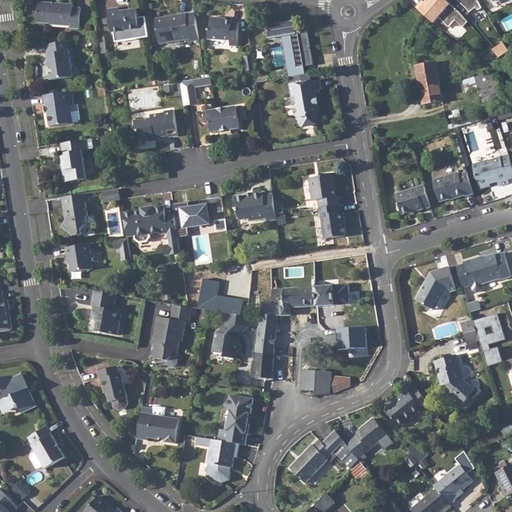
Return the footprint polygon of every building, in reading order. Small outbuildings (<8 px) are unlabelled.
[(460,13),(447,0),(428,0),(427,3),(423,0),(422,0),(416,8),(420,12),(434,22),(440,17),(450,27),(456,20),(464,27),(469,22),(460,13)] [(482,8),(477,0),(459,0),(467,7),(471,12),(476,7),(479,11),(482,9),(482,8)] [(40,1),(39,22),(51,22),(51,24),(72,25),(72,28),(80,28),(82,7),(74,7),(73,3),(56,2),(56,4),(52,4),(52,2),(40,1)] [(120,8),(109,10),(112,33),(121,32),(122,37),(125,39),(137,38),(140,34),(137,10),(120,13),(120,8)] [(166,20),(166,18),(157,19),(161,44),(191,39),(191,42),(200,40),(196,13),(178,16),(178,18),(166,20)] [(210,30),(209,40),(231,42),(230,46),(238,48),(240,23),(232,22),(233,21),(222,20),(222,18),(212,17),(211,30),(210,30)] [(288,35),(294,68),(303,66),(313,65),(310,49),(309,50),(308,47),(310,47),(307,32),(296,34),(295,30),(297,30),(296,27),(294,27),(293,20),(265,26),(268,39),(288,35)] [(502,40),(492,49),(499,57),(509,51),(502,40)] [(69,41),(48,44),(50,62),(47,62),(50,80),(74,76),(69,41)] [(253,55),(245,56),(247,71),(255,70),(253,55)] [(436,62),(416,65),(423,104),(443,101),(436,62)] [(294,68),(291,69),(292,76),(305,74),(303,66),(294,68)] [(285,69),(276,71),(277,79),(286,77),(285,69)] [(479,88),(474,90),(477,99),(481,97),(483,101),(508,94),(506,86),(501,87),(499,79),(489,72),(475,76),(479,88)] [(267,73),(255,75),(256,83),(268,81),(267,73)] [(205,77),(194,79),(196,88),(213,86),(211,77),(205,77)] [(194,79),(181,81),(185,106),(199,104),(196,88),(194,79)] [(320,80),(291,85),(296,115),(300,117),(301,124),(305,127),(317,125),(319,121),(317,114),(319,112),(315,91),(321,90),(320,80)] [(73,91),(46,95),(47,105),(48,113),(50,126),(73,122),(73,121),(79,120),(81,118),(79,104),(75,105),(73,91)] [(242,106),(204,112),(206,123),(211,122),(213,133),(241,129),(239,118),(244,117),(242,106)] [(151,117),(134,119),(135,128),(138,128),(139,139),(148,138),(149,139),(153,139),(154,136),(154,134),(158,133),(158,134),(167,132),(168,136),(178,135),(174,108),(164,110),(164,111),(150,114),(151,117)] [(87,139),(63,143),(64,152),(63,153),(65,163),(66,170),(64,173),(64,178),(68,182),(87,178),(84,150),(89,149),(87,139)] [(511,177),(511,159),(510,153),(491,159),(491,158),(475,162),(482,186),(492,183),(492,180),(499,178),(501,184),(511,181),(510,178),(511,177)] [(475,193),(468,171),(461,173),(460,171),(435,179),(441,201),(467,193),(467,195),(475,193)] [(318,201),(319,209),(339,205),(340,205),(339,196),(335,197),(334,190),(333,184),(335,184),(333,173),(320,175),(320,178),(309,179),(312,202),(318,201)] [(432,206),(425,184),(397,192),(403,212),(416,208),(417,210),(432,206)] [(120,190),(105,192),(106,201),(121,199),(120,190)] [(246,199),(245,196),(233,198),(235,209),(237,213),(238,219),(241,221),(249,220),(249,223),(266,220),(267,223),(276,221),(276,215),(274,206),(272,194),(263,196),(262,193),(252,195),(252,198),(246,199)] [(85,194),(62,197),(63,206),(66,206),(68,217),(64,222),(65,229),(75,236),(83,234),(82,230),(86,224),(88,223),(86,215),(88,215),(85,194)] [(183,203),(174,204),(175,214),(179,238),(190,237),(189,227),(210,223),(209,215),(225,212),(223,197),(201,200),(202,207),(191,209),(184,210),(183,203)] [(281,204),(274,206),(276,215),(283,214),(281,204)] [(339,205),(319,209),(324,240),(345,236),(343,222),(345,222),(343,213),(340,213),(339,205)] [(143,210),(126,213),(129,237),(136,236),(137,239),(141,242),(148,242),(152,237),(151,234),(162,232),(162,235),(169,233),(171,245),(164,246),(165,256),(182,253),(179,238),(175,214),(167,215),(165,207),(156,209),(157,210),(143,212),(143,210)] [(226,220),(216,222),(217,231),(228,229),(226,220)] [(129,238),(115,240),(117,249),(122,248),(124,260),(132,259),(129,238)] [(90,244),(67,247),(68,255),(70,255),(73,271),(94,267),(90,244)] [(479,255),(464,260),(472,285),(473,285),(474,289),(477,290),(483,288),(485,285),(484,282),(500,277),(501,278),(511,274),(511,271),(505,251),(497,253),(497,251),(480,257),(479,255)] [(431,270),(416,298),(434,308),(445,287),(449,286),(451,290),(457,288),(450,264),(431,270)] [(262,303),(258,334),(256,355),(254,377),(273,379),(274,362),(279,317),(292,316),(292,309),(335,305),(333,285),(272,289),(272,295),(268,295),(268,302),(262,303)] [(6,310),(9,310),(8,299),(4,300),(2,291),(0,291),(0,331),(9,331),(12,328),(10,317),(8,317),(6,310)] [(116,294),(95,291),(93,307),(94,307),(93,316),(98,323),(96,332),(118,335),(121,321),(117,321),(118,311),(114,310),(116,294)] [(201,293),(199,308),(207,309),(231,313),(237,314),(241,315),(244,301),(201,293)] [(189,306),(174,304),(171,319),(159,317),(155,338),(158,338),(155,353),(157,358),(168,360),(172,357),(173,354),(178,354),(179,342),(182,342),(186,322),(189,322),(191,314),(192,307),(189,306)] [(231,313),(225,318),(229,321),(237,314),(231,313)] [(237,314),(229,321),(218,331),(215,352),(226,353),(225,357),(236,358),(237,353),(241,350),(242,345),(239,341),(240,334),(250,325),(241,315),(237,314)] [(473,319),(467,321),(470,331),(476,329),(473,319)] [(470,331),(465,332),(468,343),(479,339),(476,329),(470,331)] [(457,352),(436,359),(443,384),(442,385),(445,389),(447,388),(451,393),(449,394),(461,406),(470,396),(468,395),(476,387),(465,378),(457,352)] [(101,379),(104,389),(106,388),(107,392),(110,402),(113,401),(114,407),(120,410),(126,408),(129,403),(128,398),(121,373),(119,373),(117,365),(97,371),(100,379),(101,379)] [(301,371),(301,381),(300,391),(315,391),(315,396),(333,394),(351,386),(351,377),(332,376),(332,372),(301,371)] [(0,390),(2,390),(7,398),(12,411),(19,407),(21,413),(36,406),(21,374),(12,378),(11,376),(0,377),(0,390)] [(396,403),(387,410),(400,426),(422,408),(423,410),(430,404),(417,388),(410,393),(409,391),(396,402),(396,403)] [(223,442),(240,444),(246,446),(249,424),(248,424),(250,415),(251,415),(254,399),(230,395),(228,411),(230,411),(229,421),(227,421),(225,431),(223,442)] [(0,416),(12,411),(7,398),(0,401),(0,416)] [(153,408),(143,406),(138,438),(148,440),(148,437),(165,440),(165,441),(176,443),(180,419),(165,416),(166,408),(154,405),(153,408)] [(356,432),(357,433),(345,443),(359,459),(360,460),(366,455),(364,453),(386,434),(373,418),(356,432)] [(47,427),(28,437),(47,468),(65,457),(47,427)] [(345,443),(335,430),(323,442),(320,439),(314,445),(313,443),(290,467),(305,483),(334,453),(350,468),(359,459),(345,443)] [(207,439),(197,437),(196,445),(206,446),(207,439)] [(218,441),(212,440),(211,447),(208,464),(209,464),(207,477),(212,481),(222,483),(229,480),(230,472),(229,472),(230,468),(232,468),(234,458),(237,459),(240,444),(223,442),(218,441)] [(511,463),(496,472),(503,487),(502,488),(505,497),(511,493),(511,463)] [(461,465),(435,486),(436,488),(449,505),(455,500),(454,499),(453,497),(462,490),(473,481),(461,465)] [(21,482),(16,491),(27,498),(32,490),(21,482)] [(0,511),(11,511),(17,507),(0,488),(0,511)] [(449,505),(436,488),(411,508),(413,511),(439,511),(442,510),(443,511),(444,511),(451,507),(449,505)] [(462,490),(453,497),(454,499),(463,492),(462,490)] [(326,492),(316,503),(323,511),(324,511),(335,503),(326,492)] [(98,496),(82,511),(121,511),(117,508),(115,511),(98,496)] [(323,511),(316,503),(307,511),(323,511)]
